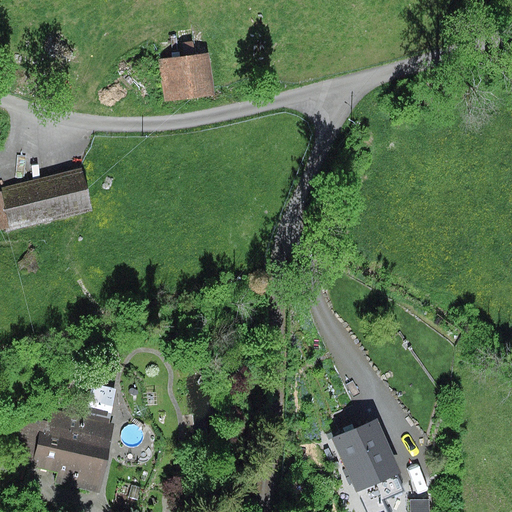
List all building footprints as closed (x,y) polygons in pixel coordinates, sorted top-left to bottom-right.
[(201,51),(158,59),(165,99),(208,92),(201,51)] [(83,173),(0,191),(0,231),(92,211),(83,173)] [(115,399),(117,381),(96,380),(95,397),(115,399)] [(136,387),(127,389),(129,400),(139,398),(136,387)] [(116,426),(49,410),(47,420),(22,414),(11,461),(59,473),(57,483),(100,493),(116,426)] [(378,421),(335,440),(367,511),(388,511),(383,500),(403,491),(396,475),(401,473),(378,421)] [(30,470),(7,464),(0,487),(0,496),(21,503),(30,470)]
